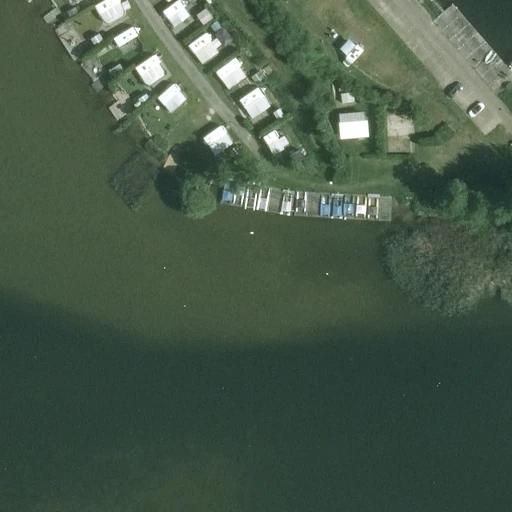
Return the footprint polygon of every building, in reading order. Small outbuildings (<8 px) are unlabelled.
[(106,0),(101,3),(108,16),(132,1),(131,0),(106,0)] [(354,0),(342,0),(330,8),(343,26),(363,13),(354,0)] [(119,35),(139,24),(129,6),(109,17),(119,35)] [(212,12),(194,29),(209,46),(228,29),(212,12)] [(155,31),(125,48),(140,73),(169,56),(155,31)] [(211,47),(222,65),(243,52),(232,34),(211,47)] [(391,42),(368,67),(378,76),(401,51),(391,42)] [(154,78),(169,94),(187,78),(172,62),(154,78)] [(261,67),(244,79),(254,92),(270,80),(261,67)] [(397,88),(414,104),(433,85),(415,69),(397,88)] [(190,123),(206,107),(191,92),(175,108),(190,123)] [(267,133),(286,122),(273,100),(254,111),(267,133)] [(389,122),(360,124),(361,149),(390,148),(389,122)] [(428,131),(409,132),(410,150),(429,149),(428,131)] [(240,134),(217,149),(224,160),(247,145),(240,134)] [(306,136),(289,144),(296,160),(313,152),(306,136)] [(445,187),(465,186),(464,165),(444,166),(445,187)]
